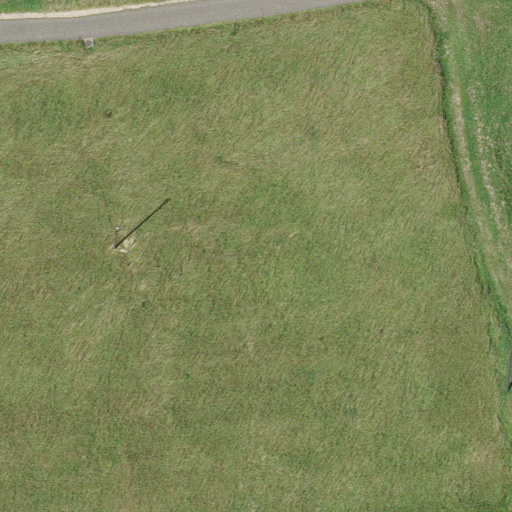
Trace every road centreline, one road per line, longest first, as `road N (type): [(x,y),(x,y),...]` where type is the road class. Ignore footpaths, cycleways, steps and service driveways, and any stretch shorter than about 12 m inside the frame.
road 1 (unclassified): [(332,0),(0,43)]
road 2 (track): [(446,0),(511,326)]
